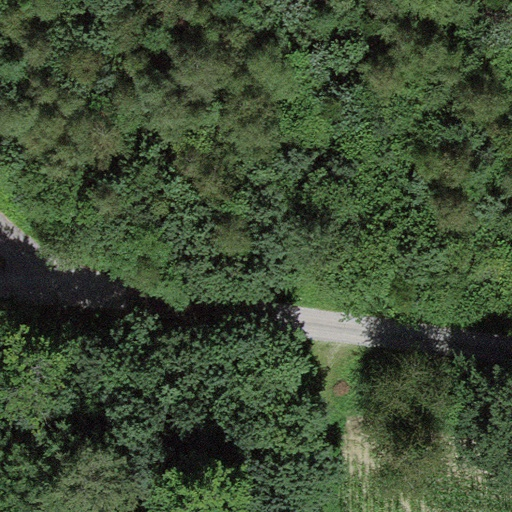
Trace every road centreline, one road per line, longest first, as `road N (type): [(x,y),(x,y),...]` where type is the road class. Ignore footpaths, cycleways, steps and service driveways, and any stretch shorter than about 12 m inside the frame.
road 1 (unclassified): [(0,300),(61,296),(511,359)]
road 2 (track): [(304,330),(304,511)]
